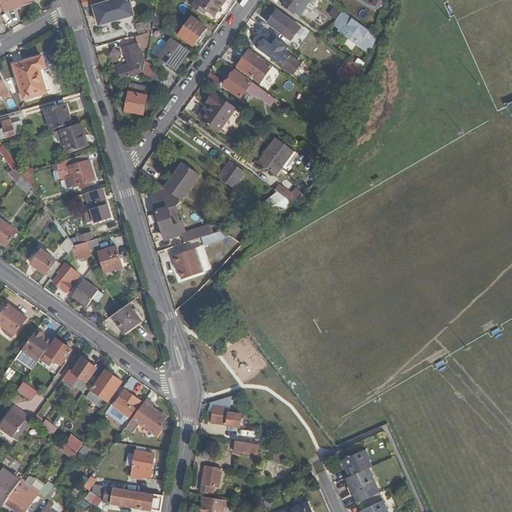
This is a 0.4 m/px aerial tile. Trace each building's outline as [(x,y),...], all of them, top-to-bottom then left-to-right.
[(32,0),(0,0),(1,1),(4,8),(25,2),(32,0)] [(118,0),(96,7),(101,24),(101,25),(135,15),(130,0),(118,0)] [(216,17),(228,0),(198,0),(193,7),(205,15),(208,11),(216,17)] [(288,0),(285,6),(300,16),(311,0),(288,0)] [(4,8),(6,11),(25,5),(25,2),(4,8)] [(335,7),(331,16),(338,19),(342,10),(335,7)] [(269,24),(280,31),(284,34),(293,21),(278,10),(269,24)] [(181,35),(196,46),(208,28),(193,18),(181,35)] [(365,40),(371,31),(354,19),(348,28),(365,40)] [(137,33),(150,29),(148,21),(135,25),(137,33)] [(265,29),(270,32),(276,37),(280,31),(269,24),(265,29)] [(286,51),(290,46),(276,37),(270,32),(265,38),(264,37),(258,47),(295,75),(304,64),(286,51)] [(138,37),(142,49),(148,47),(150,33),(138,37)] [(176,72),(191,52),(174,39),(159,59),(176,72)] [(124,79),(144,73),(146,65),(146,63),(142,49),(127,53),(131,65),(120,69),(124,79)] [(253,82),(258,86),(272,66),(250,51),(240,65),(230,58),(227,63),(253,82)] [(52,91),(42,57),(14,65),(24,99),(52,91)] [(358,86),(368,70),(351,59),(341,75),(358,86)] [(144,73),(163,87),(167,80),(146,65),(144,73)] [(0,95),(10,90),(0,71),(0,95)] [(224,82),(211,72),(205,79),(219,89),(224,82)] [(241,98),(248,90),(252,83),(236,72),(225,87),(241,98)] [(253,93),(255,92),(258,86),(253,82),(252,83),(248,90),(253,93)] [(145,113),(150,90),(132,86),(127,110),(145,113)] [(273,104),(277,99),(258,86),(255,92),(273,104)] [(215,93),(208,103),(211,105),(201,119),(218,132),(236,107),(215,93)] [(211,105),(208,103),(198,117),(201,119),(211,105)] [(52,131),(72,124),(67,105),(46,111),(52,131)] [(332,118),(340,123),(343,118),(335,112),(332,118)] [(16,135),(11,119),(4,121),(6,130),(0,131),(0,135),(1,139),(16,135)] [(66,153),(84,148),(81,135),(82,134),(80,125),(60,131),(66,153)] [(297,154),(277,139),(261,161),(277,173),(282,166),(286,170),(297,154)] [(23,174),(3,145),(0,150),(4,155),(1,160),(5,165),(7,163),(12,171),(10,173),(17,182),(23,174)] [(96,181),(88,155),(67,161),(74,187),(81,185),(92,182),(96,181)] [(183,162),(164,188),(181,200),(200,175),(183,162)] [(220,178),(235,188),(246,174),(231,164),(220,178)] [(292,203),(305,194),(298,189),(293,195),(279,185),(275,191),(292,203)] [(169,209),(187,204),(181,200),(164,188),(150,192),(165,240),(181,235),(178,225),(174,226),(169,209)] [(112,218),(103,189),(87,194),(95,224),(112,218)] [(0,220),(0,241),(7,247),(17,233),(0,220)] [(185,244),(208,237),(205,229),(195,232),(195,235),(184,238),(185,244)] [(76,246),(88,243),(85,233),(69,238),(71,240),(75,245),(76,246)] [(98,240),(89,242),(91,248),(99,246),(98,240)] [(91,248),(89,242),(88,243),(76,246),(79,257),(92,253),(91,248)] [(124,267),(118,247),(101,252),(106,273),(124,267)] [(52,279),(62,265),(42,250),(32,264),(52,279)] [(177,264),(179,270),(182,280),(202,274),(195,251),(172,258),(174,265),(177,264)] [(81,276),(67,265),(60,273),(62,275),(56,283),(68,292),(81,276)] [(107,296),(86,280),(74,297),(89,308),(95,300),(101,304),(107,296)] [(142,322),(129,304),(122,310),(112,317),(125,334),(142,322)] [(8,305),(0,316),(0,325),(14,335),(27,318),(8,305)] [(14,335),(0,325),(0,334),(9,341),(14,335)] [(45,334),(37,328),(23,349),(40,361),(45,353),(53,342),(44,336),(45,334)] [(56,338),(53,342),(45,353),(46,354),(42,359),(50,364),(53,359),(61,365),(72,350),(56,338)] [(67,379),(81,389),(97,367),(83,357),(67,379)] [(50,364),(49,366),(57,371),(61,365),(53,359),(50,364)] [(106,371),(93,390),(108,401),(122,382),(106,371)] [(133,390),(139,381),(132,376),(123,389),(126,391),(115,406),(130,417),(141,402),(128,392),(133,390)] [(33,401),(41,392),(26,380),(19,390),(33,401)] [(108,401),(93,390),(88,397),(103,407),(108,401)] [(153,404),(147,399),(128,425),(126,429),(132,434),(139,424),(157,437),(167,423),(164,421),(166,417),(152,407),(153,404)] [(229,414),(230,399),(222,402),(221,407),(215,406),(212,423),(240,427),(242,416),(229,414)] [(0,428),(19,442),(31,424),(12,410),(0,426),(0,428)] [(54,423),(62,426),(67,415),(59,412),(54,423)] [(118,428),(123,432),(126,429),(128,425),(123,421),(118,428)] [(227,433),(226,440),(235,441),(239,442),(240,435),(227,433)] [(122,435),(122,441),(135,443),(135,437),(122,435)] [(65,444),(77,452),(81,446),(69,438),(65,444)] [(222,457),(224,442),(210,440),(207,454),(222,457)] [(258,456),(260,445),(239,442),(235,441),(233,452),(258,456)] [(76,456),(78,453),(66,445),(64,447),(76,456)] [(369,469),(373,467),(365,450),(342,461),(349,477),(369,469)] [(155,456),(136,453),(131,479),(143,481),(143,479),(151,480),(155,456)] [(15,464),(7,458),(0,467),(0,507),(1,509),(6,503),(21,481),(9,472),(15,464)] [(223,470),(205,467),(201,493),(209,494),(210,487),(219,489),(223,470)] [(349,477),(346,479),(357,504),(380,494),(369,469),(349,477)] [(48,484),(29,470),(21,481),(6,503),(18,511),(26,511),(39,496),(48,484)] [(70,496),(75,499),(81,489),(69,480),(65,486),(73,492),(70,496)] [(39,496),(44,500),(46,498),(53,488),(48,484),(39,496)] [(104,499),(106,487),(94,485),(93,494),(101,498),(104,499)] [(157,511),(161,511),(164,497),(106,487),(104,499),(104,502),(157,511)] [(60,492),(53,488),(46,498),(52,502),(60,492)] [(101,498),(93,494),(89,492),(85,499),(98,505),(101,498)] [(387,511),(380,494),(357,504),(360,511),(387,511)] [(223,506),(224,501),(204,498),(201,511),(220,511),(221,511),(219,511),(219,505),(221,505),(223,506)]
